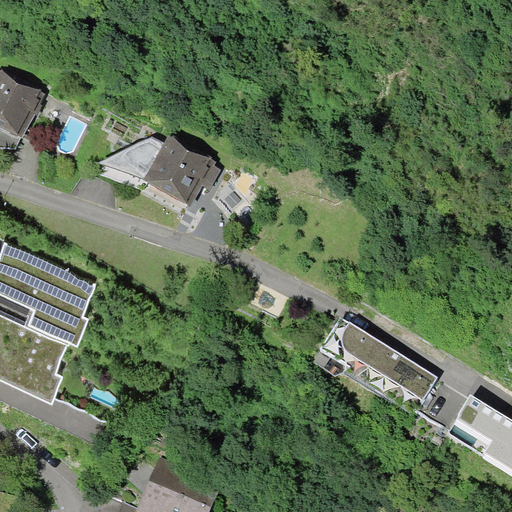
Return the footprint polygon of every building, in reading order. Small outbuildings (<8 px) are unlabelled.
[(46,92),(0,69),(0,125),(23,137),(35,113),(37,115),(42,105),(40,104),(46,92)] [(216,162),(168,136),(165,142),(152,136),(99,162),(144,178),(143,180),(191,205),(202,186),(209,190),(221,169),(215,165),(216,162)] [(97,285),(4,244),(0,253),(0,314),(69,345),(69,343),(77,347),(89,319),(83,316),(97,285)] [(69,345),(0,314),(0,380),(52,403),(64,376),(57,373),(69,345)] [(349,322),(340,316),(321,347),(346,362),(345,363),(350,365),(346,371),(414,414),(421,403),(421,404),(439,377),(350,320),(349,322)] [(511,419),(471,394),(458,414),(459,415),(457,418),(491,440),(484,451),(511,468),(511,419)] [(137,507),(135,511),(209,511),(223,482),(161,454),(137,507)] [(135,511),(137,507),(124,502),(119,511),(135,511)]
